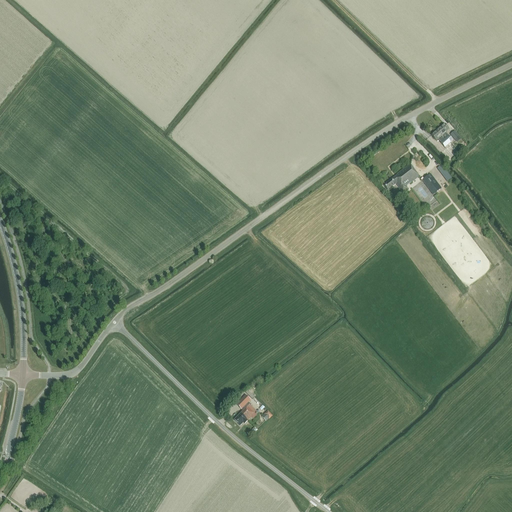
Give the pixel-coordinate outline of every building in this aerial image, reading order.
[(453,141),(446,133),(449,130),(444,124),(438,130),(441,133),(442,135),(446,138),(449,142),(450,143),(453,141)] [(446,138),(442,135),(441,133),(438,130),(431,136),(436,141),(438,139),(441,143),(440,143),(445,148),(450,143),(449,142),(446,138)] [(461,139),(459,137),(454,131),(451,135),(455,140),(457,138),(460,141),(461,139)] [(454,156),(447,150),(444,154),(451,159),(454,156)] [(406,187),(419,177),(410,164),(397,174),(397,175),(383,186),(387,191),(396,184),(402,193),(407,189),(406,187)] [(442,164),(437,168),(447,182),(452,178),(442,164)] [(429,190),(432,188),(436,192),(441,188),(430,174),(422,181),(429,190)] [(244,424),(245,423),(251,417),(253,419),(256,416),(254,414),(256,412),(249,405),(250,404),(248,403),(251,401),(245,396),(236,405),(242,410),(243,411),(234,420),(240,426),(243,423),(244,424)] [(266,412),(264,414),(261,417),(266,422),(269,420),(273,416),(268,411),(267,411),(266,412)]
